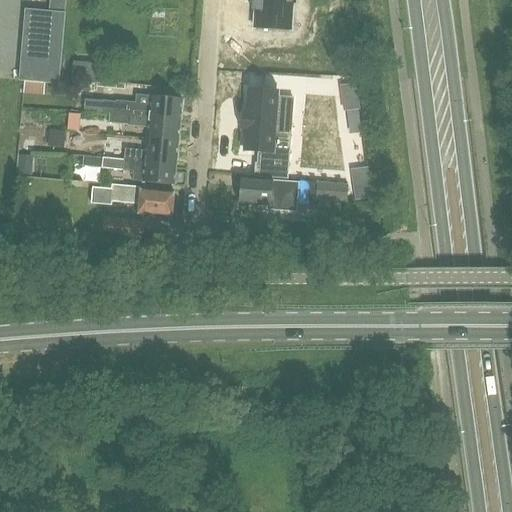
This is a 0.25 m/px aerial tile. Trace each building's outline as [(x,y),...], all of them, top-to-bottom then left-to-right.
[(17,80),(59,84),(66,0),(50,0),(50,10),(23,8),(17,80)] [(294,3),(294,0),(252,0),(251,11),(255,11),(254,28),(290,30),(292,3),(294,3)] [(96,64),(73,62),(72,82),(94,83),(96,64)] [(278,93),(248,90),(246,113),(244,113),(243,130),(245,131),(244,150),(258,151),(257,163),(255,163),(254,177),(288,180),(291,136),(275,135),(278,93)] [(183,98),(152,96),(136,94),(135,104),(93,100),(92,111),(110,113),(181,119),(183,98)] [(71,120),(70,105),(30,108),(31,123),(71,120)] [(179,141),(181,119),(110,113),(109,123),(149,127),(148,139),(179,141)] [(82,151),(84,132),(67,131),(66,150),(82,151)] [(177,164),(179,141),(148,139),(147,150),(105,147),(104,158),(177,164)] [(19,157),(17,176),(30,177),(31,158),(19,157)] [(180,175),(176,173),(177,164),(104,158),(94,157),(93,167),(103,168),(124,170),(124,171),(135,172),(134,181),(144,182),(175,185),(175,184),(179,182),(180,175)] [(295,212),(297,184),(242,179),(241,190),(238,190),(237,200),(240,200),(239,203),(268,205),(267,209),(295,212)] [(348,185),(317,182),(315,199),(346,203),(348,185)] [(174,208),(175,192),(144,189),(144,187),(113,185),(112,190),(94,189),(92,204),(112,205),(112,203),(141,205),(140,216),(173,219),(174,208)] [(144,222),(106,219),(105,237),(143,240),(144,222)]
